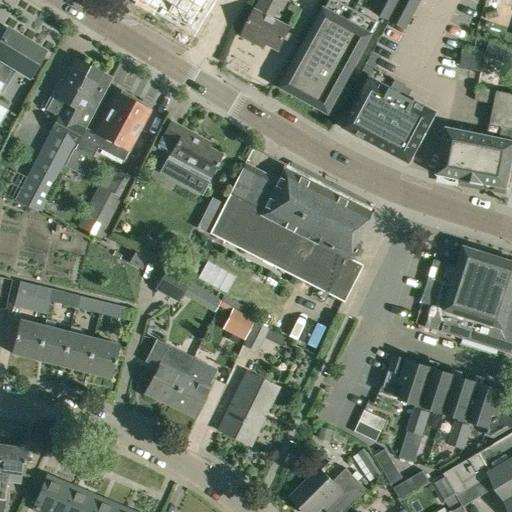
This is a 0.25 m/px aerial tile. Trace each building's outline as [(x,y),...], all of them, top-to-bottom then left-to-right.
[(145,0),(193,26),(207,0),(145,0)] [(266,44),(279,51),(291,27),(275,19),(279,10),(283,11),(288,0),(259,0),(255,9),(241,36),(264,48),(266,44)] [(389,21),(400,0),(377,0),(372,12),(389,21)] [(421,0),(400,0),(389,21),(406,30),(421,0)] [(328,9),(277,97),(297,109),(322,123),(373,35),(328,9)] [(0,125),(8,112),(0,106),(0,89),(4,82),(12,68),(28,78),(44,51),(7,28),(0,39),(0,125)] [(459,68),(470,70),(475,49),(463,47),(459,68)] [(470,70),(481,72),(485,51),(475,49),(470,70)] [(75,59),(69,70),(71,71),(64,84),(59,81),(44,109),(54,114),(52,118),(55,120),(49,131),(51,132),(15,199),(39,213),(70,157),(80,137),(84,129),(111,80),(102,75),(102,74),(75,59)] [(372,73),(345,123),(411,157),(437,108),(372,73)] [(511,167),(511,93),(478,87),(475,100),(494,104),(488,135),(481,134),(472,182),(508,189),(511,167)] [(92,131),(86,141),(88,142),(123,161),(128,153),(150,111),(117,92),(95,133),(92,131)] [(204,192),(223,154),(210,147),(212,144),(170,121),(158,144),(170,151),(165,160),(190,173),(185,183),(204,192)] [(436,175),(472,182),(481,134),(446,127),(436,175)] [(209,234),(344,302),(361,266),(346,258),(348,255),(354,255),(358,247),(355,242),(372,209),(284,165),(276,180),(244,164),(224,204),(209,234)] [(83,216),(109,229),(120,207),(117,205),(132,177),(116,168),(105,189),(98,185),(89,200),(91,201),(83,216)] [(136,177),(143,180),(147,175),(140,171),(136,177)] [(209,234),(224,204),(212,198),(197,228),(209,234)] [(119,224),(133,230),(137,221),(123,214),(119,224)] [(200,249),(179,238),(171,252),(192,263),(200,249)] [(431,276),(423,301),(433,305),(433,307),(448,312),(445,318),(441,332),(463,339),(462,343),(461,343),(460,344),(497,356),(498,354),(497,354),(498,348),(504,345),(511,347),(511,261),(464,247),(459,263),(447,259),(446,263),(441,280),(431,277),(432,276),(431,276)] [(128,262),(141,270),(147,260),(134,253),(128,262)] [(183,295),(207,309),(214,297),(166,268),(154,288),(178,303),(183,295)] [(32,296),(37,297),(40,286),(20,281),(13,307),(29,310),(32,296)] [(40,286),(37,297),(51,300),(53,289),(40,286)] [(64,292),(61,303),(75,306),(78,295),(64,292)] [(93,325),(96,326),(97,320),(99,314),(102,301),(78,295),(75,306),(75,308),(86,311),(93,325)] [(102,301),(99,314),(125,321),(129,308),(102,301)] [(244,339),(251,321),(232,309),(222,328),(244,339)] [(11,353),(36,359),(44,327),(28,323),(30,315),(20,312),(20,313),(18,321),(11,353)] [(430,314),(426,327),(437,330),(441,317),(430,314)] [(36,359),(61,365),(69,333),(53,329),(55,322),(46,320),(44,327),(36,359)] [(240,345),(256,353),(264,337),(280,346),(284,340),(251,321),(244,339),(240,345)] [(61,365),(85,371),(93,339),(79,335),(81,328),(70,325),(69,333),(61,365)] [(85,371),(111,378),(119,345),(93,339),(85,371)] [(144,394),(169,406),(187,369),(193,358),(167,345),(161,357),(144,394)] [(428,367),(392,355),(380,392),(416,404),(428,367)] [(169,406),(195,418),(218,370),(193,358),(187,369),(169,406)] [(451,374),(428,367),(416,404),(408,430),(421,435),(428,413),(427,412),(428,407),(444,413),(457,373),(452,372),(451,374)] [(218,430),(250,446),(278,388),(246,372),(218,430)] [(461,374),(457,373),(444,413),(459,417),(457,422),(456,422),(449,443),(463,448),(471,422),(482,384),(460,377),(461,374)] [(482,384),(471,422),(487,427),(484,435),(494,438),(511,427),(511,411),(499,408),(505,391),(482,384)] [(364,409),(359,420),(381,431),(386,420),(365,410),(365,409),(364,409)] [(376,442),(381,431),(359,420),(354,432),(354,431),(376,442)] [(318,438),(331,442),(333,432),(321,428),(318,438)] [(492,474),(511,507),(511,432),(444,473),(457,494),(492,474)] [(0,445),(0,499),(5,500),(8,472),(23,474),(26,449),(0,445)] [(385,449),(374,455),(392,484),(403,478),(385,449)] [(316,511),(322,506),(327,511),(345,511),(368,490),(346,468),(333,482),(321,469),(292,498),(298,503),(298,511),(306,511),(316,511)] [(423,470),(394,488),(400,499),(429,481),(423,470)] [(36,511),(61,511),(72,486),(46,475),(32,510),(36,511)] [(61,511),(91,511),(98,496),(72,486),(61,511)] [(445,501),(448,507),(459,501),(455,495),(445,501)] [(98,496),(91,511),(121,511),(123,507),(98,496)]
